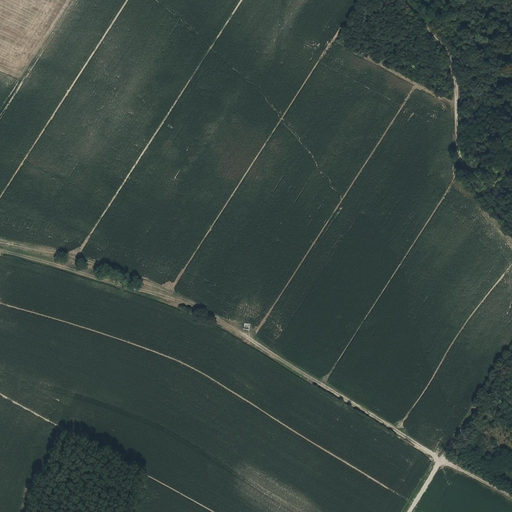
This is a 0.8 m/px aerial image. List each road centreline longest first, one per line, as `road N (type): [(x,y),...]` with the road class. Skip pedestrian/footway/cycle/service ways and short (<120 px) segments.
road 1 (track): [(511,496),(201,311),(63,260),(0,250)]
road 2 (track): [(511,228),(457,154),(450,59),(401,0)]
road 3 (track): [(408,511),(511,353)]
